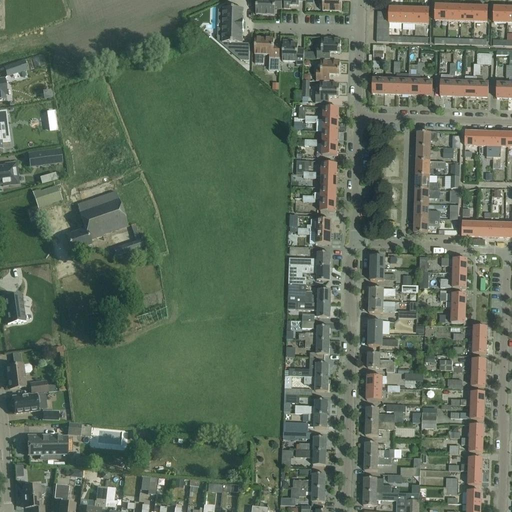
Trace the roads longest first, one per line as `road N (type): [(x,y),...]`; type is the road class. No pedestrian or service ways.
road 1 (residential): [(340,511),(353,242)]
road 2 (residential): [(500,511),(507,251)]
road 3 (residential): [(507,251),(353,242)]
road 4 (residential): [(511,122),(361,117)]
road 5 (residential): [(353,242),(361,117)]
